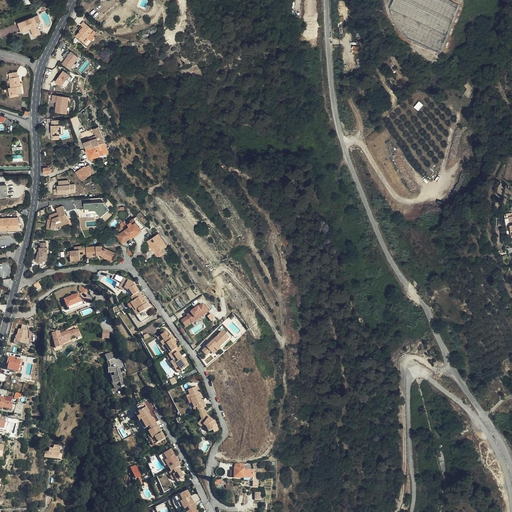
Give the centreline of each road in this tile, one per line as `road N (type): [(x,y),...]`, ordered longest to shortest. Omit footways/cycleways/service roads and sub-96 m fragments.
road 1 (residential): [(17,281),(80,269),(134,271),(190,351),(223,424),(207,474),(211,506),(158,413)]
road 2 (tertiary): [(17,281),(36,185),(35,123)]
